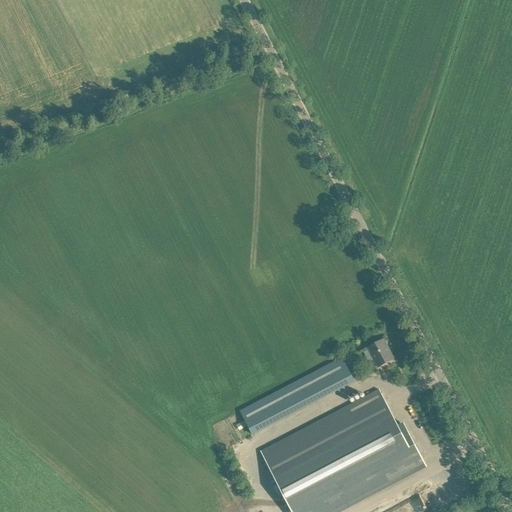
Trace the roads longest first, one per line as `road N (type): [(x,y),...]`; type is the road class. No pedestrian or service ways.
road 1 (unclassified): [(511,511),(243,0)]
road 2 (unknown): [(433,363),(401,378),(344,381),(248,437),(244,457),(282,511)]
road 3 (unknown): [(326,511),(471,436)]
